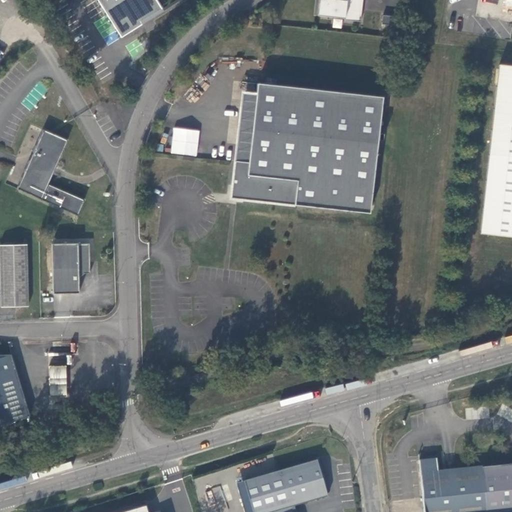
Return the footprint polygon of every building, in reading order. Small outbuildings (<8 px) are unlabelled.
[(162,8),(157,0),(97,0),(121,37),(143,24),(141,22),(162,8)] [(346,0),(344,0),(323,0),(322,16),(344,18),(344,20),(360,22),(362,0),(346,0)] [(394,25),(395,16),(383,15),(382,24),(394,25)] [(341,28),(343,19),(334,18),(333,27),(341,28)] [(511,235),(511,65),(499,64),(480,232),(511,235)] [(237,192),(237,198),(370,213),(383,96),(257,82),(254,114),(243,113),(242,129),(252,130),(248,162),(235,160),(231,191),(237,192)] [(173,127),(170,153),(197,155),(199,130),(173,127)] [(68,140),(43,129),(17,188),(41,199),(68,140)] [(84,273),(90,273),(89,243),(78,243),(52,244),(53,293),(79,293),(79,277),(80,277),(84,273)] [(27,244),(0,244),(0,265),(1,307),(28,306),(27,244)] [(0,426),(30,418),(11,351),(0,354),(0,426)] [(66,365),(49,365),(49,397),(67,396),(66,365)] [(511,511),(511,461),(438,469),(437,458),(418,460),(422,497),(423,511),(511,511)] [(317,459),(244,480),(253,511),(268,511),(327,495),(317,459)]
